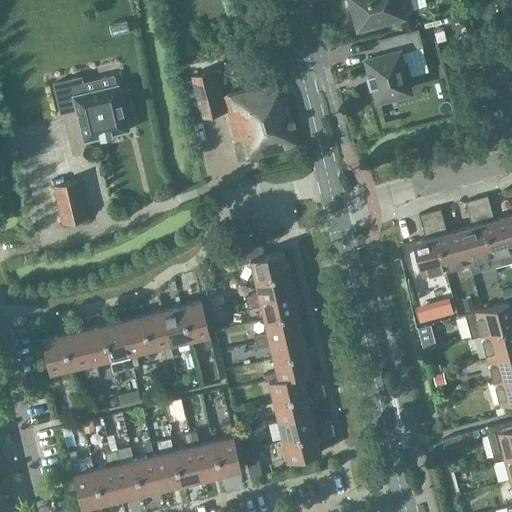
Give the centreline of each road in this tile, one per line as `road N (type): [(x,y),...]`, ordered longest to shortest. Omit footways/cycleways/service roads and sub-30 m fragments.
road 1 (unclassified): [(402,494),(330,215)]
road 2 (unclassified): [(330,215),(276,0)]
road 3 (residential): [(330,215),(511,164)]
road 4 (residential): [(41,511),(0,333)]
